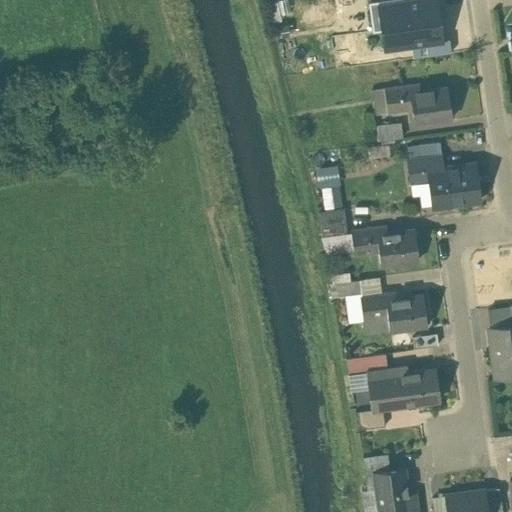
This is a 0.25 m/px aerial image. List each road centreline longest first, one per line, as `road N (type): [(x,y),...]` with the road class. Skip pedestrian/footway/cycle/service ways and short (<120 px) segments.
road 1 (residential): [(511,234),(464,240),(455,265),(468,390),(454,445)]
road 2 (residential): [(480,0),(511,227)]
